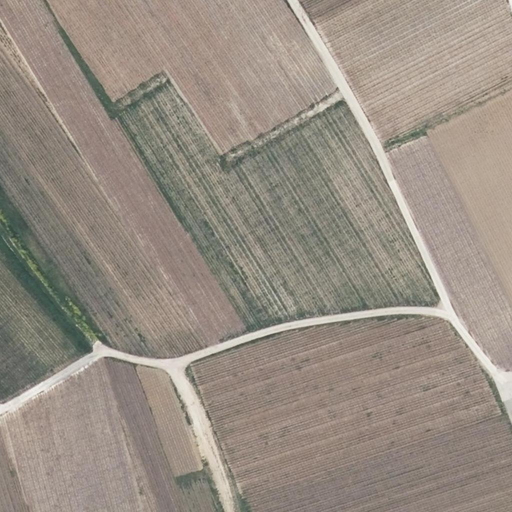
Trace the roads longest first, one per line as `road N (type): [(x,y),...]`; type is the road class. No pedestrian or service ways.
road 1 (track): [(511,403),(451,315),(372,138),(291,0)]
road 2 (track): [(229,511),(191,401),(169,366),(103,349),(0,411)]
road 3 (track): [(451,315),(408,310),(298,323),(169,366)]
road 4 (track): [(0,220),(103,349)]
